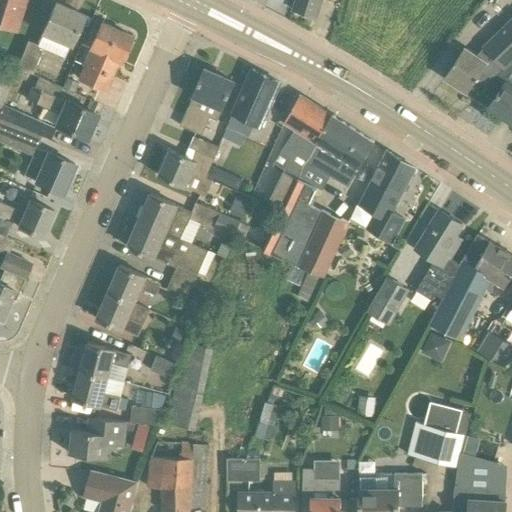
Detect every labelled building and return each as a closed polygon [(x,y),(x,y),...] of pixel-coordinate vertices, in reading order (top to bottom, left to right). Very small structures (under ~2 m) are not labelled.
[(0,0),(0,27),(16,33),(26,2),(18,0),(0,0)] [(317,18),(323,0),(297,0),(294,10),(317,18)] [(28,42),(23,53),(17,70),(32,76),(44,48),(65,58),(84,16),(56,3),(38,46),(28,42)] [(508,64),(511,60),(511,21),(477,56),(465,48),(456,61),(445,78),(469,93),(477,80),(486,86),(508,64)] [(101,23),(93,42),(90,49),(92,50),(79,79),(105,91),(118,61),(120,62),(131,37),(101,23)] [(511,66),(508,64),(497,78),(506,84),(490,107),(511,122),(511,66)] [(218,121),(223,109),(235,82),(206,70),(181,126),(203,135),(211,118),(218,121)] [(280,83),(262,74),(253,70),(226,125),(246,134),(251,124),(259,127),(280,83)] [(0,82),(8,85),(12,76),(0,71),(0,82)] [(32,86),(26,100),(60,115),(56,126),(86,139),(97,115),(66,101),(66,102),(58,98),(62,89),(38,78),(34,87),(32,86)] [(78,83),(66,78),(62,87),(74,92),(78,83)] [(0,82),(0,108),(2,104),(9,86),(8,85),(0,82)] [(285,205),(298,178),(305,164),(307,160),(335,117),(301,95),(284,122),(295,129),(281,151),(290,157),(270,197),(285,205)] [(0,108),(0,118),(44,138),(49,140),(56,126),(2,104),(0,108)] [(307,160),(305,164),(332,176),(347,186),(375,142),(335,117),(307,160)] [(44,138),(0,118),(0,142),(33,157),(25,175),(36,180),(35,182),(62,194),(75,165),(48,153),(39,149),(44,138)] [(190,148),(197,151),(215,160),(221,148),(195,136),(190,148)] [(207,178),(215,160),(197,151),(193,160),(171,150),(160,176),(178,184),(190,189),(206,196),(212,180),(207,178)] [(374,213),(366,228),(393,244),(406,218),(394,210),(415,168),(386,150),(358,204),(374,213)] [(208,177),(217,180),(221,170),(213,166),(208,177)] [(300,267),(300,266),(325,212),(321,210),(313,206),(312,206),(310,205),(318,188),(298,178),(285,205),(286,206),(282,214),(265,249),(265,251),(275,255),(300,267)] [(140,221),(181,239),(191,218),(235,237),(242,223),(197,203),(193,213),(178,206),(178,205),(152,194),(140,221)] [(266,206),(282,214),(286,206),(285,205),(270,197),(266,206)] [(248,203),(236,198),(229,213),(242,218),(248,203)] [(0,234),(6,237),(13,222),(19,224),(18,227),(43,238),(55,211),(29,200),(24,213),(0,202),(0,234)] [(436,294),(444,299),(460,267),(449,260),(460,242),(454,239),(463,224),(440,211),(424,238),(417,249),(425,255),(435,261),(417,291),(432,300),(436,294)] [(350,223),(325,212),(300,266),(309,270),(321,276),(325,278),(350,223)] [(209,251),(181,239),(140,221),(128,247),(155,259),(155,258),(170,265),(171,262),(178,265),(172,279),(193,288),(209,251)] [(242,223),(236,238),(237,238),(244,241),(250,227),(242,223)] [(15,240),(6,237),(0,234),(0,252),(2,253),(5,246),(11,249),(15,240)] [(468,251),(463,262),(504,287),(506,288),(511,277),(511,254),(479,234),(468,251)] [(348,244),(340,248),(346,259),(354,254),(348,244)] [(32,264),(7,253),(6,255),(1,267),(5,269),(0,280),(0,319),(1,320),(11,298),(16,301),(32,264)] [(499,296),(504,287),(463,262),(460,267),(444,299),(430,325),(461,340),(472,319),(487,290),(499,296)] [(109,292),(135,304),(141,289),(156,296),(162,284),(147,277),(121,265),(109,292)] [(309,300),(321,276),(309,270),(298,295),(309,300)] [(390,278),(370,313),(387,323),(408,289),(390,278)] [(168,289),(189,299),(193,288),(172,279),(168,289)] [(205,293),(193,288),(189,299),(200,303),(205,293)] [(150,310),(135,304),(109,292),(97,319),(123,330),(124,330),(139,337),(150,310)] [(323,329),(331,323),(321,310),(313,316),(323,329)] [(182,347),(189,333),(177,327),(170,341),(182,347)] [(452,341),(432,331),(422,352),(441,362),(452,341)] [(511,352),(511,346),(491,333),(480,351),(504,366),(511,352)] [(190,342),(169,423),(194,429),(216,348),(190,342)] [(81,371),(109,378),(113,363),(129,367),(132,355),(116,351),(116,350),(88,343),(81,371)] [(158,356),(152,370),(175,380),(181,366),(158,356)] [(109,378),(81,371),(74,399),(101,406),(102,406),(118,410),(121,397),(105,393),(109,378)] [(154,392),(152,409),(162,410),(167,396),(154,392)] [(374,417),(376,397),(360,395),(358,415),(374,417)] [(255,437),(270,441),(279,405),(266,402),(255,437)] [(434,427),(457,433),(463,410),(439,404),(434,427)] [(152,409),(133,406),(131,422),(137,423),(158,426),(165,410),(162,410),(152,409)] [(339,415),(325,415),(325,430),(339,430),(339,415)] [(95,433),(74,430),(71,454),(108,458),(110,445),(124,447),(126,431),(136,432),(137,423),(131,422),(131,423),(127,423),(127,422),(97,418),(95,433)] [(136,449),(144,450),(149,425),(140,423),(136,449)] [(456,467),(460,450),(464,435),(457,433),(434,427),(418,423),(409,455),(456,467)] [(471,455),(476,439),(466,435),(461,452),(471,455)] [(202,511),(202,509),(207,509),(210,445),(158,443),(152,456),(151,487),(164,488),(163,511),(172,511),(171,511),(202,511)] [(260,480),(260,459),(229,459),(228,480),(260,480)] [(304,469),(303,504),(313,504),(312,511),(340,511),(341,498),(340,498),(340,478),(316,478),(317,469),(304,469)] [(129,511),(137,483),(93,471),(86,496),(104,500),(101,511),(129,511)] [(360,477),(360,489),(360,511),(399,511),(400,500),(424,500),(424,474),(386,474),(378,477),(360,477)] [(293,481),(275,481),(275,494),(241,494),(241,511),(295,511),(295,494),(293,494),(293,481)] [(506,492),(457,489),(454,511),(506,511),(507,502),(506,502),(506,492)]
